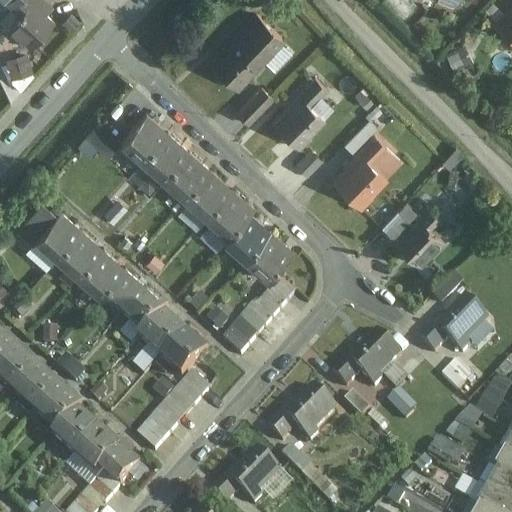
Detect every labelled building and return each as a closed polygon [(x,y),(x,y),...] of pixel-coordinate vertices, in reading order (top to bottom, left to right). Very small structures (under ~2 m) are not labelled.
[(0,0),(14,12),(24,0),(0,0)] [(34,51),(55,27),(47,21),(56,11),(41,0),(24,0),(14,12),(23,19),(12,32),(34,51)] [(238,86),(284,38),(255,12),(210,60),(238,86)] [(511,13),(500,28),(511,38),(511,13)] [(29,53),(8,59),(13,78),(34,72),(29,53)] [(273,122),(300,145),(325,117),(310,104),(327,88),(316,78),(273,122)] [(248,121),(272,96),(261,86),(237,112),(248,121)] [(144,159),(171,131),(149,111),(122,139),(144,159)] [(144,159),(164,178),(191,150),(171,131),(144,159)] [(331,179),(359,206),(388,176),(387,175),(402,160),(375,134),(331,179)] [(212,170),(191,150),(164,178),(185,198),(212,170)] [(302,171),(313,179),(325,162),(314,154),(302,171)] [(212,170),(185,198),(207,218),(234,189),(212,170)] [(234,189),(207,218),(228,237),(251,212),(254,207),(234,189)] [(398,241),(421,265),(445,242),(432,230),(442,220),(425,205),(417,213),(421,217),(398,241)] [(58,258),(84,230),(64,210),(37,238),(58,258)] [(273,232),(251,212),(228,237),(224,240),(246,259),(273,232)] [(58,258),(77,277),(104,249),(84,230),(58,258)] [(273,232),(246,259),(267,280),(294,253),(273,232)] [(125,268),(104,249),(77,277),(99,296),(125,268)] [(125,268),(99,296),(119,314),(147,286),(125,268)] [(242,354),(297,291),(278,275),(223,337),(242,354)] [(443,302),(457,287),(449,279),(434,294),(443,302)] [(0,299),(9,289),(0,281),(0,299)] [(167,305),(147,286),(119,314),(140,333),(163,310),(167,305)] [(469,339),(488,320),(464,297),(447,314),(445,312),(420,336),(435,352),(448,337),(462,353),(472,343),(469,339)] [(186,329),(163,310),(140,333),(136,337),(161,357),(186,329)] [(183,377),(208,349),(186,329),(161,357),(183,377)] [(381,376),(400,354),(375,329),(334,369),(348,383),(360,371),(375,386),(383,377),(381,376)] [(0,334),(0,362),(14,347),(0,334)] [(36,366),(14,347),(0,362),(0,386),(10,395),(36,366)] [(443,373),(461,390),(476,374),(459,357),(443,373)] [(58,384),(36,366),(10,395),(32,414),(58,384)] [(156,449),(210,388),(192,371),(137,433),(156,449)] [(485,414),(493,419),(511,389),(511,382),(499,374),(477,409),(469,403),(449,434),(465,444),(485,414)] [(80,403),(58,384),(32,414),(54,433),(78,405),(80,403)] [(316,429),(337,408),(311,384),(294,402),(293,400),(269,425),(283,439),(295,425),(311,440),(319,431),(316,429)] [(405,417),(417,405),(400,388),(388,400),(405,417)] [(369,406),(352,391),(345,399),(361,415),(369,406)] [(100,424),(78,405),(54,433),(52,435),(74,454),(100,424)] [(100,424),(74,454),(95,472),(121,442),(100,424)] [(441,435),(431,449),(457,466),(466,452),(441,435)] [(142,461),(121,442),(95,472),(100,476),(106,468),(123,483),(142,461)] [(310,464),(290,445),(282,454),(302,473),(310,464)] [(281,470),(257,448),(239,464),(238,463),(211,488),(227,502),(240,489),(255,503),(263,495),(260,491),(281,470)] [(511,453),(506,450),(496,467),(498,468),(511,475),(511,453)] [(66,511),(96,511),(123,483),(106,468),(100,476),(66,511)] [(487,486),(511,500),(511,475),(498,468),(487,486)] [(511,511),(511,500),(487,486),(477,503),(480,505),(493,511),(511,511)]
